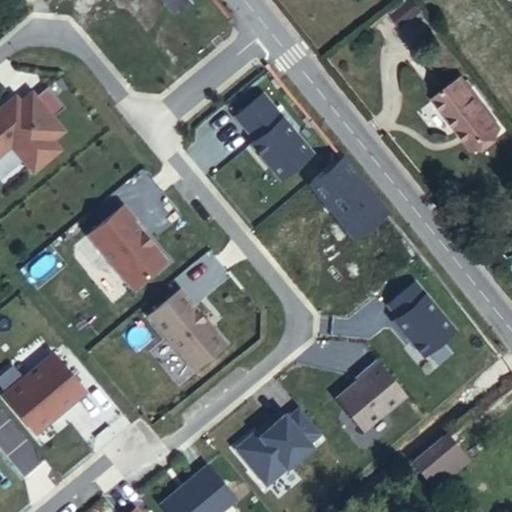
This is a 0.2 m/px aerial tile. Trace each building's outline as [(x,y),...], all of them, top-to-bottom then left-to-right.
[(162,0),(172,12),(187,0),(162,0)] [(410,0),(391,11),(399,26),(423,13),(415,0),(410,0)] [(48,86),(36,97),(53,117),(65,107),(48,86)] [(445,91),(413,115),(452,166),(483,142),(445,91)] [(53,117),(36,97),(32,92),(21,102),(16,96),(2,107),(6,111),(0,116),(0,115),(0,154),(11,145),(33,172),(60,149),(52,140),(64,131),(53,117)] [(312,152),(263,94),(236,116),(255,140),(251,143),(280,179),(312,152)] [(341,156),(311,182),(355,236),(386,211),(341,156)] [(165,260),(150,242),(148,244),(141,235),(143,234),(132,220),(134,219),(123,205),(88,234),(132,288),(165,260)] [(454,329),(415,282),(388,305),(398,317),(394,320),(423,356),(454,329)] [(225,343),(180,289),(149,315),(194,369),(225,343)] [(85,391),(53,353),(3,395),(35,433),(85,391)] [(367,373),(357,381),(337,398),(363,429),(405,393),(377,358),(364,369),(367,373)] [(354,377),(357,381),(367,373),(364,369),(354,377)] [(300,407),(288,418),(284,414),(260,435),(257,431),(236,448),(266,484),(311,446),(308,443),(321,432),(300,407)] [(464,453),(449,434),(416,462),(431,480),(464,453)] [(474,465),(464,453),(431,480),(440,491),(474,465)] [(207,465),(161,504),(167,511),(219,511),(235,499),(207,465)]
